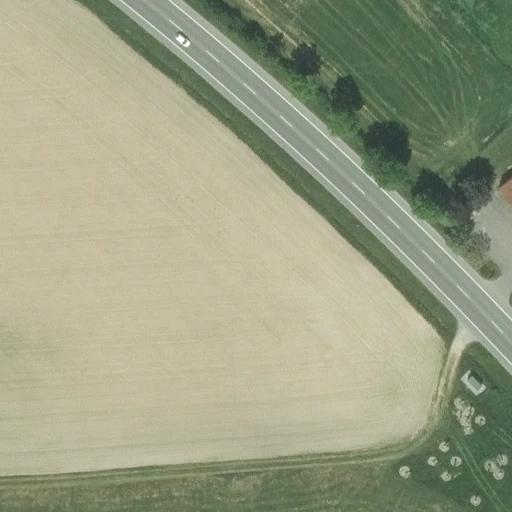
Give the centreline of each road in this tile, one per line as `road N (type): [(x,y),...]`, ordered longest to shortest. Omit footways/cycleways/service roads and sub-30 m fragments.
road 1 (track): [(0,485),(382,456),(438,444),(449,421),(458,343),(478,309)]
road 2 (secondary): [(141,0),(354,186),(511,344)]
